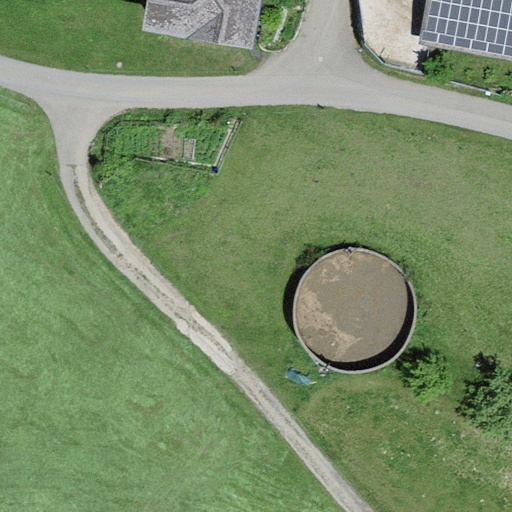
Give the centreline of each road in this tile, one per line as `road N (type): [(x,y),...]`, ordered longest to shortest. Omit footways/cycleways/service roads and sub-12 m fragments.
road 1 (track): [(145,270),(353,511)]
road 2 (residential): [(67,103),(339,79)]
road 3 (residential): [(67,103),(85,181),(145,270)]
road 4 (residential): [(339,79),(511,120)]
